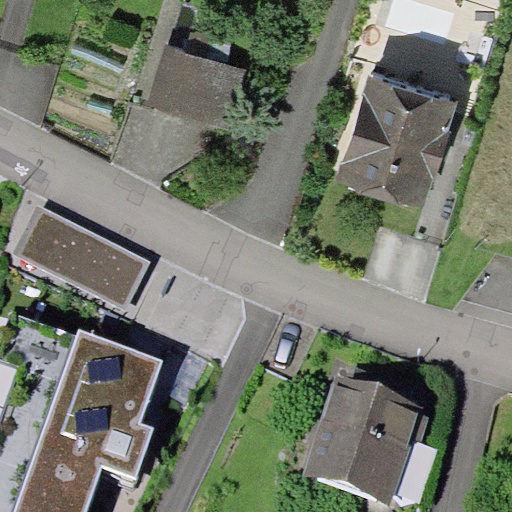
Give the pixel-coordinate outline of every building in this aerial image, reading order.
[(435,38),(444,4),(431,0),(398,0),(392,24),(435,38)] [(146,103),(229,127),(245,69),(163,45),(146,103)] [(445,98),(367,74),(337,172),(415,196),(425,166),(431,168),(443,130),(436,128),(445,98)] [(150,270),(38,213),(12,264),(125,320),(150,270)] [(165,375),(8,323),(0,348),(0,511),(98,511),(103,496),(138,507),(155,456),(139,451),(165,375)] [(406,443),(417,446),(422,427),(412,424),(414,419),(403,416),(408,399),(353,383),(349,400),(336,397),(312,479),(389,501),(406,443)]
